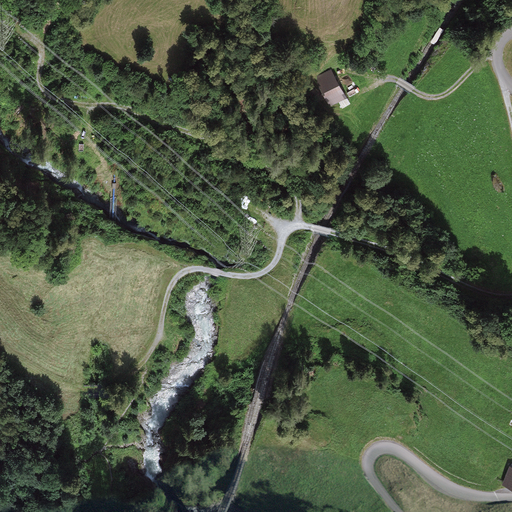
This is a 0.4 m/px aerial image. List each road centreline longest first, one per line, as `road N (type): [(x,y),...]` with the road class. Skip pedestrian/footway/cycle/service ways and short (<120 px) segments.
road 1 (track): [(511,294),(337,231),(288,227),(274,263),(253,276),(192,268),(172,280),(144,360)]
road 2 (track): [(297,226),(300,201),(289,182),(242,151),(131,109),(83,106)]
road 3 (unclassified): [(511,497),(460,491),(403,453),(380,448),(371,452),(370,475),(399,511)]
road 4 (track): [(144,360),(102,389),(44,378),(0,347)]
